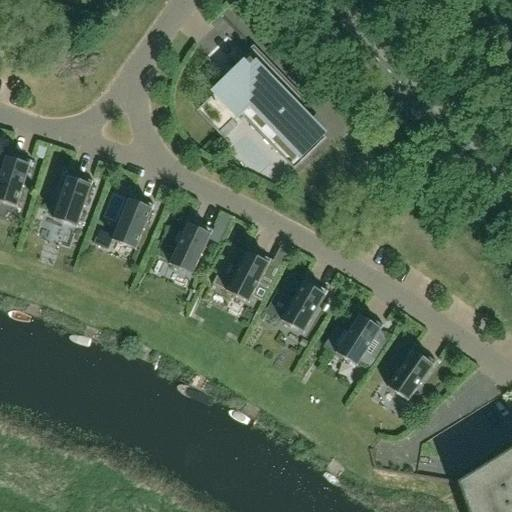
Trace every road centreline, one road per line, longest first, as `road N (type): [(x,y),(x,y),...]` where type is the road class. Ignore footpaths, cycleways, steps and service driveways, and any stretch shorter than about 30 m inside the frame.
road 1 (residential): [(151,170),(403,305),(511,381)]
road 2 (residential): [(511,188),(322,0)]
